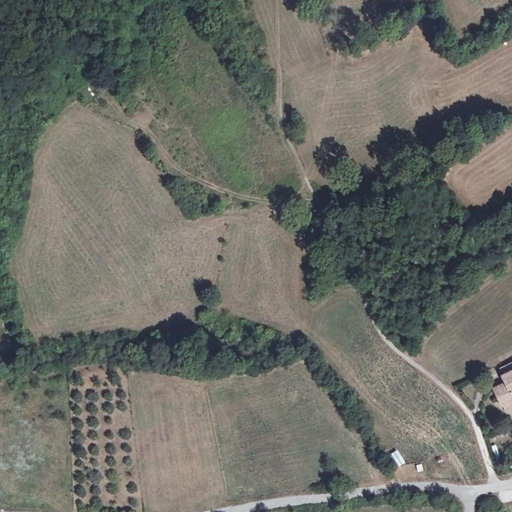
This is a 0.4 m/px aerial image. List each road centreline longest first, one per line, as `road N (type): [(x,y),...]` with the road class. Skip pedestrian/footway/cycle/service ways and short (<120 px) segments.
road 1 (track): [(318,205),(348,244),(388,343),(468,413),(494,488)]
road 2 (track): [(234,511),(421,486),(468,489),(468,511)]
road 3 (track): [(277,0),(281,121),(318,205)]
